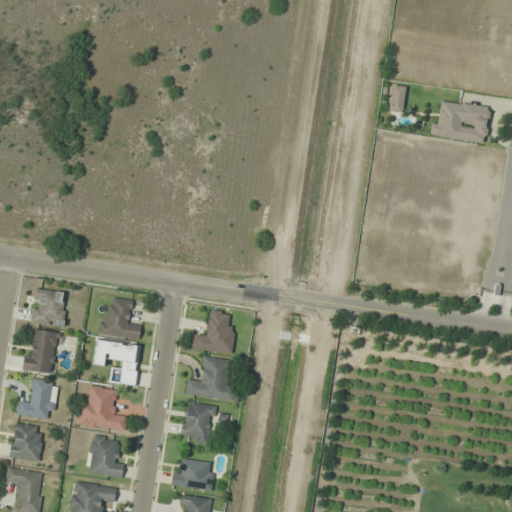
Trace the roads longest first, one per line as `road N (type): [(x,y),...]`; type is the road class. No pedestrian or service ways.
road 1 (residential): [(0,253),(511,331)]
road 2 (residential): [(140,511),(175,280)]
road 3 (residential): [(511,190),(491,328)]
